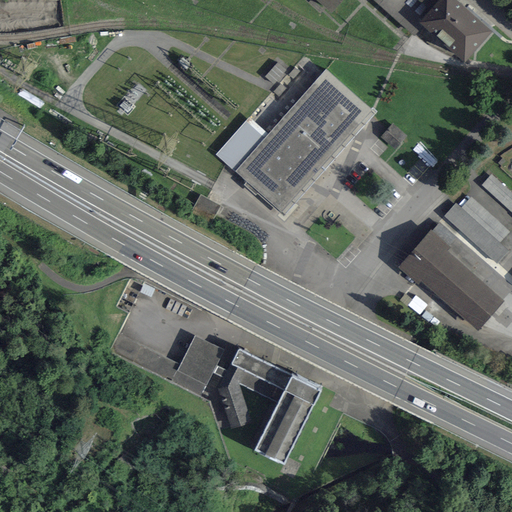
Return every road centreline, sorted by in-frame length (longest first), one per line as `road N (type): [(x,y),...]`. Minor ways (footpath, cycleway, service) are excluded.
road 1 (motorway): [(0,171),(266,321),(511,444)]
road 2 (motorway): [(511,411),(207,257),(0,141)]
road 3 (unclassified): [(511,95),(343,283),(306,285),(172,264),(147,264),(80,287),(56,280)]
